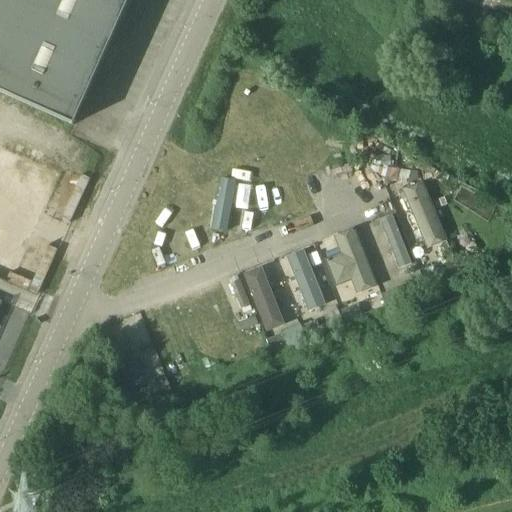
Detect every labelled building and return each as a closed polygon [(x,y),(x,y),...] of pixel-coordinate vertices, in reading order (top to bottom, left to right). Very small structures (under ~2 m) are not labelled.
[(0,0),(0,92),(77,126),(132,0),(0,0)] [(43,197),(46,190),(17,176),(13,184),(43,197)] [(425,255),(446,247),(421,187),(401,196),(425,255)] [(409,262),(390,216),(366,225),(384,272),(409,262)] [(338,257),(325,262),(337,289),(351,283),(358,300),(378,292),(353,233),(332,242),(338,257)] [(324,308),(307,261),(292,267),(309,314),(324,308)] [(259,269),(243,276),(266,336),(283,330),(259,269)] [(402,300),(398,289),(381,295),(385,307),(402,300)] [(341,311),(345,323),(362,316),(357,304),(341,311)] [(299,328),(304,339),(305,339),(321,333),(316,321),(299,328)] [(282,334),(267,340),(266,341),(271,353),(287,346),(282,334)] [(127,338),(114,342),(131,390),(144,386),(127,338)] [(137,405),(154,398),(150,387),(133,394),(137,405)]
